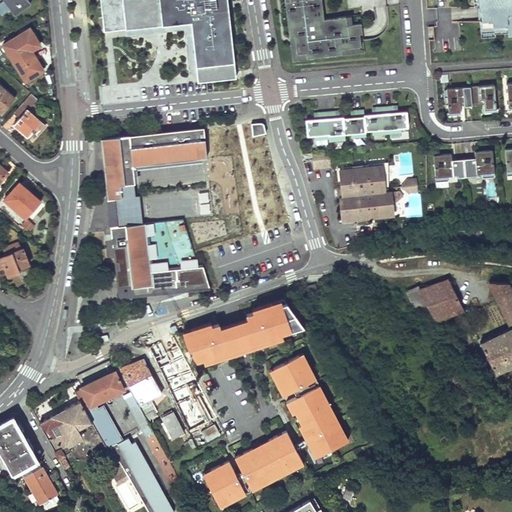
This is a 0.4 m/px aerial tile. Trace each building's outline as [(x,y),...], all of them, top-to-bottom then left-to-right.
[(2,0),(9,8),(20,0),(2,0)] [(100,0),(104,32),(125,29),(126,36),(144,34),(149,34),(156,33),(184,30),(186,49),(186,50),(186,52),(189,76),(189,78),(190,83),(211,80),(238,77),(237,72),(229,0),(100,0)] [(305,57),(340,53),(339,48),(359,46),(358,33),(361,33),(359,23),(345,24),(344,16),(322,19),(320,0),(288,0),(289,0),(283,1),(287,32),(296,31),(297,35),(293,35),(295,54),(304,52),(305,57)] [(511,0),(477,0),(478,7),(480,32),(492,31),(492,33),(495,33),(507,32),(507,30),(511,29),(511,0)] [(358,14),(344,16),(345,24),(359,23),(358,14)] [(2,43),(26,80),(43,69),(32,49),(40,43),(31,26),(2,43)] [(287,32),(291,59),(305,57),(304,52),(295,54),(293,35),(297,35),(296,31),(287,32)] [(340,53),(363,50),(361,33),(358,33),(359,46),(339,48),(340,53)] [(0,111),(1,113),(15,97),(0,84),(0,111)] [(494,84),(470,87),(471,105),(479,104),(478,100),(483,100),(483,104),(484,110),(496,109),(494,84)] [(471,105),(470,87),(446,89),(448,113),(460,112),(459,106),(459,102),(463,101),(464,106),(471,105)] [(14,124),(30,139),(36,133),(39,135),(46,127),(27,109),(36,98),(30,92),(12,113),(18,119),(14,124)] [(391,113),(391,106),(383,107),(385,135),(400,133),(400,129),(407,128),(406,112),(394,113),(391,113)] [(385,135),(383,107),(375,108),(376,115),(372,115),(363,116),(365,132),(372,131),(372,136),(385,135)] [(365,137),(365,132),(363,116),(363,110),(353,111),(354,118),(351,118),(342,119),(344,135),(350,134),(351,139),(365,137)] [(328,140),(325,112),(317,113),(317,120),(314,120),(305,121),(307,137),(314,136),(314,141),(328,140)] [(335,118),(335,112),(325,112),(328,140),(328,142),(344,141),(344,135),(342,119),(342,118),(339,118),(335,118)] [(263,123),(251,125),(252,139),(266,135),(264,125),(263,123)] [(123,136),(119,137),(120,143),(129,142),(128,137),(203,129),(203,128),(173,131),(123,136)] [(121,198),(118,173),(133,171),(132,169),(132,166),(201,159),(206,158),(203,129),(128,137),(129,142),(120,143),(119,137),(100,139),(102,160),(104,160),(109,199),(121,198)] [(471,158),(463,159),(464,177),(472,176),(472,174),(481,173),(482,178),(494,177),(492,150),(474,152),(475,159),(475,165),(471,165),(471,159),(471,158)] [(313,169),(330,167),(328,152),(311,154),(313,169)] [(464,177),(463,159),(455,159),(456,166),(452,167),(451,161),(451,154),(433,155),(435,182),(448,181),(447,176),(456,175),(457,178),(464,177)] [(132,166),(132,169),(202,161),(201,159),(132,166)] [(104,160),(102,160),(110,227),(142,224),(139,195),(134,196),(133,184),(134,184),(133,171),(118,173),(121,198),(109,199),(104,160)] [(387,162),(339,168),(339,171),(381,166),(384,192),(390,192),(387,162)] [(381,166),(339,171),(341,188),(342,197),(338,198),(341,220),(393,214),(392,206),(390,192),(384,192),(381,166)] [(7,198),(27,218),(42,201),(31,191),(22,182),(7,198)] [(390,192),(392,206),(403,196),(399,190),(390,192)] [(21,225),(29,232),(35,225),(27,218),(21,225)] [(152,270),(147,223),(145,224),(150,272),(202,267),(201,264),(198,265),(152,270)] [(142,224),(110,227),(116,288),(132,287),(132,296),(152,294),(152,291),(186,287),(187,290),(209,288),(202,267),(150,272),(145,224),(142,224)] [(358,243),(368,241),(366,235),(357,237),(358,243)] [(0,265),(4,263),(9,272),(19,267),(18,264),(28,259),(21,244),(19,245),(15,239),(2,245),(5,252),(0,255),(0,265)] [(463,306),(447,276),(421,289),(419,285),(405,292),(421,327),(434,320),(443,338),(454,333),(445,315),(463,306)] [(489,281),(507,323),(511,320),(511,290),(508,282),(489,281)] [(116,288),(117,299),(125,299),(178,293),(209,290),(209,288),(187,290),(186,287),(152,291),(152,294),(132,296),(132,287),(116,288)] [(247,321),(240,324),(248,348),(284,336),(282,332),(298,327),(294,313),(296,313),(287,300),(283,301),(276,304),(274,299),(253,307),(254,310),(247,312),(249,316),(246,317),(247,321)] [(304,325),(296,313),(294,313),(298,327),(304,325)] [(235,321),(224,325),(225,329),(233,326),(241,350),(244,349),(248,348),(240,324),(247,321),(246,317),(235,321)] [(184,334),(182,335),(197,360),(204,358),(205,362),(241,350),(233,326),(225,329),(224,325),(221,326),(220,321),(213,324),(211,322),(202,324),(192,327),(194,331),(184,334)] [(511,362),(511,333),(508,326),(478,340),(493,372),(511,362)] [(161,342),(148,348),(189,431),(216,418),(180,346),(166,352),(161,342)] [(308,358),(303,350),(299,352),(304,360),(308,358)] [(299,352),(274,365),(278,374),(274,376),(284,393),(317,376),(308,358),(304,360),(299,352)] [(128,385),(151,373),(143,359),(119,368),(128,385)] [(274,365),(270,367),(274,376),(278,374),(274,365)] [(128,475),(149,511),(171,511),(174,511),(135,440),(131,441),(128,437),(119,441),(96,400),(128,385),(119,368),(81,385),(79,379),(71,383),(90,419),(107,449),(111,447),(125,470),(128,475)] [(132,392),(139,404),(161,392),(151,373),(128,385),(132,392)] [(325,391),(320,382),(315,384),(320,394),(325,391)] [(90,419),(71,383),(61,388),(68,400),(69,400),(71,403),(65,406),(38,421),(50,442),(58,456),(70,448),(67,442),(81,435),(77,427),(90,419)] [(315,384),(287,399),(293,411),(296,410),(302,422),(299,423),(312,448),(319,445),(322,451),(343,440),(339,434),(346,431),(338,417),(336,418),(330,408),(333,407),(325,391),(320,394),(315,384)] [(143,411),(139,404),(132,392),(124,396),(141,428),(149,423),(145,416),(143,411)] [(157,411),(154,406),(143,411),(145,416),(157,411)] [(162,417),(172,437),(183,432),(172,412),(162,417)] [(0,453),(11,473),(20,467),(35,459),(27,444),(12,416),(0,423),(0,453)] [(152,429),(149,423),(141,428),(144,434),(152,429)] [(253,446),(236,455),(253,488),(270,479),(268,475),(285,466),(287,470),(305,461),(287,428),(270,437),(272,441),(255,450),(253,446)] [(349,437),(346,431),(339,434),(343,440),(349,437)] [(270,437),(253,446),(255,450),(272,441),(270,437)] [(187,450),(195,446),(192,439),(184,444),(187,450)] [(319,445),(312,448),(316,455),(322,451),(319,445)] [(214,471),(206,475),(219,501),(228,496),(230,500),(247,491),(230,458),(212,467),(214,471)] [(20,467),(39,502),(55,493),(40,465),(39,466),(35,459),(20,467)] [(268,475),(270,479),(287,470),(285,466),(268,475)] [(212,467),(204,471),(206,475),(214,471),(212,467)] [(128,475),(125,470),(115,476),(117,481),(128,475)] [(219,501),(221,505),(230,500),(228,496),(219,501)]
